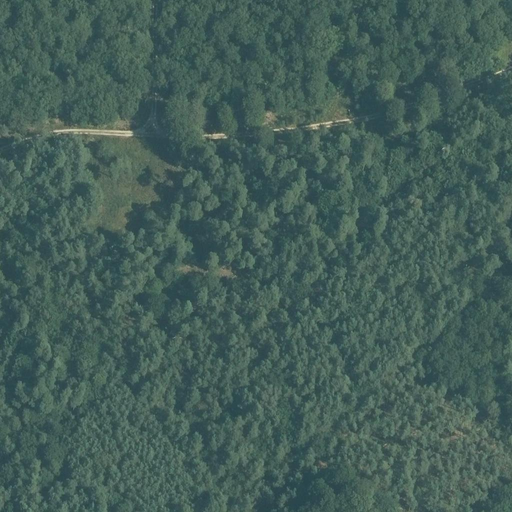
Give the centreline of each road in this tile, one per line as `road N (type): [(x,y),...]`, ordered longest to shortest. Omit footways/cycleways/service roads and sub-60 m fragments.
road 1 (track): [(158,130),(325,125),(394,110),(511,66)]
road 2 (track): [(0,143),(70,130),(158,130)]
road 3 (track): [(158,130),(160,0)]
